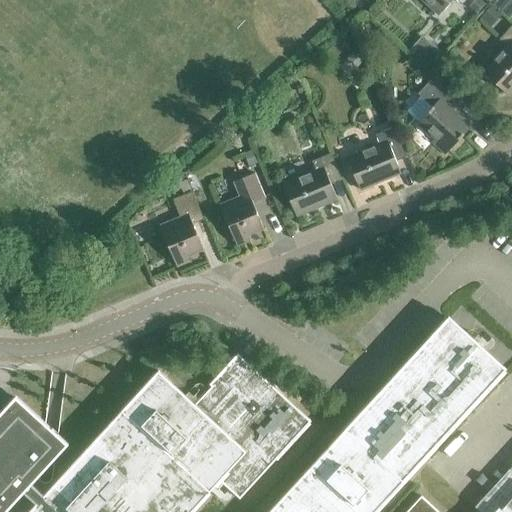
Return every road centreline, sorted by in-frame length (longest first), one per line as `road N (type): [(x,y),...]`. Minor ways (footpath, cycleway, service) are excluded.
road 1 (residential): [(511,291),(471,256),(359,378),(332,379),(224,301)]
road 2 (residential): [(224,301),(246,278),(493,166),(511,146)]
road 3 (residential): [(0,349),(77,342),(194,295),(224,301)]
